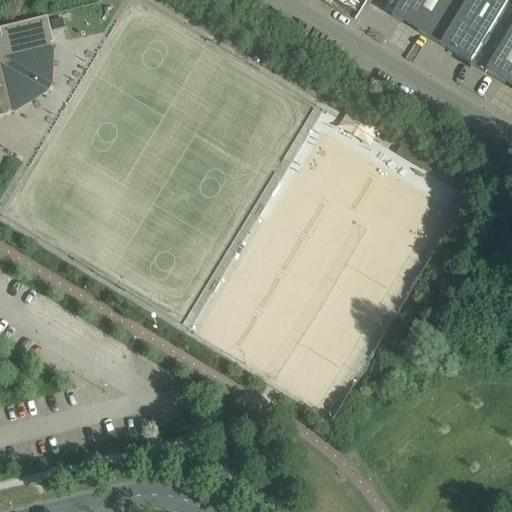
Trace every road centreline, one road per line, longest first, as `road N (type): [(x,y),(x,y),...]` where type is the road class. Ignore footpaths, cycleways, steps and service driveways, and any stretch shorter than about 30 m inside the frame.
road 1 (unclassified): [(511,134),(292,0)]
road 2 (tertiary): [(67,511),(133,496),(178,498),(208,511)]
